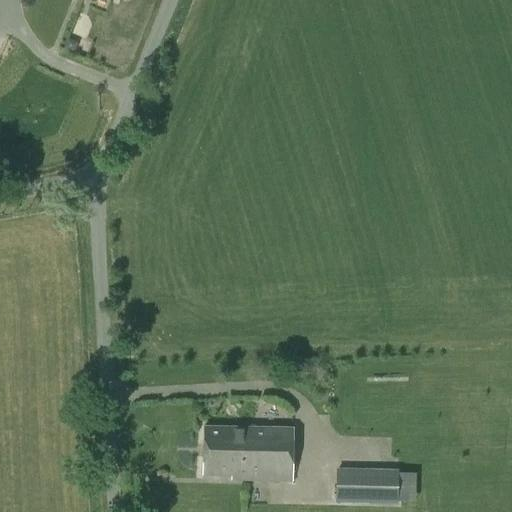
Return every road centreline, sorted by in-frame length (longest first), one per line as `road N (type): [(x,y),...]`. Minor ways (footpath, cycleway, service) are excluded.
road 1 (unclassified): [(109,511),(96,181)]
road 2 (unclassified): [(96,181),(169,0)]
